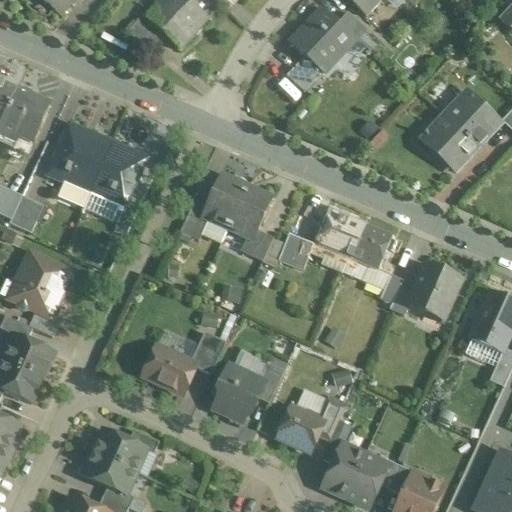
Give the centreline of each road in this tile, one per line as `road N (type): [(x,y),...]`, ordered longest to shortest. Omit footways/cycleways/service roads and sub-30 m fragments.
road 1 (residential): [(511,253),(215,124)]
road 2 (residential): [(299,511),(278,470),(79,382)]
road 3 (residential): [(215,124),(0,27)]
road 4 (residential): [(215,124),(253,44),(290,0)]
road 5 (residential): [(79,382),(20,511)]
